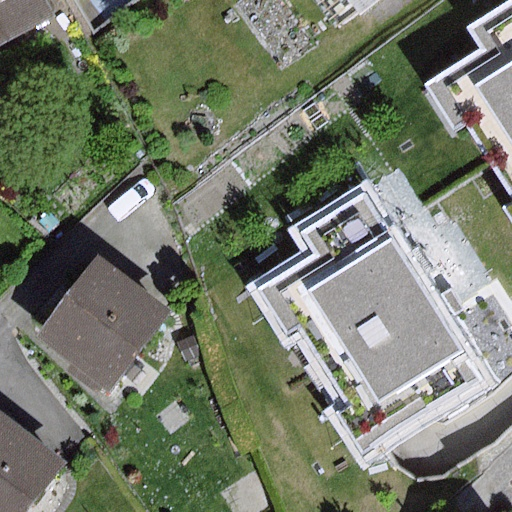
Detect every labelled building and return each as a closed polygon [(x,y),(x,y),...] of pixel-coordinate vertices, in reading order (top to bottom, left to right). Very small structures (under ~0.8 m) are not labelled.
[(0,0),(0,46),(53,17),(43,0),(0,0)] [(350,0),(361,14),(379,0),(350,0)] [(511,3),(468,31),(482,52),(424,87),(453,135),(467,127),(511,200),(511,211),(508,214),(511,220),(511,3)] [(364,196),(303,233),(316,254),(257,289),(286,336),(299,328),(349,410),(340,415),(363,453),(381,442),(407,427),(478,385),(434,311),(364,196)] [(170,315),(95,259),(37,337),(112,393),(170,315)] [(28,511),(66,462),(0,413),(0,511),(28,511)]
